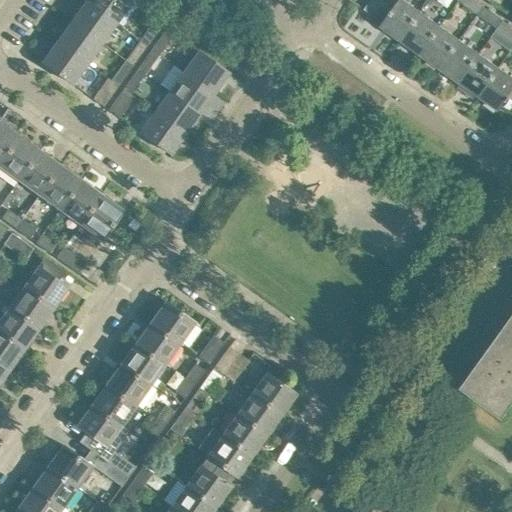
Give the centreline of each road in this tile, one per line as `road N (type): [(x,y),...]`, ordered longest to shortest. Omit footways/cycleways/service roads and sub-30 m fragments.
road 1 (residential): [(237,511),(323,380),(147,230)]
road 2 (residential): [(511,272),(336,511)]
road 3 (residential): [(0,436),(147,230)]
road 4 (residential): [(502,160),(332,40),(309,34)]
road 5 (residential): [(180,195),(0,66)]
road 6 (residential): [(180,195),(285,47),(309,34)]
